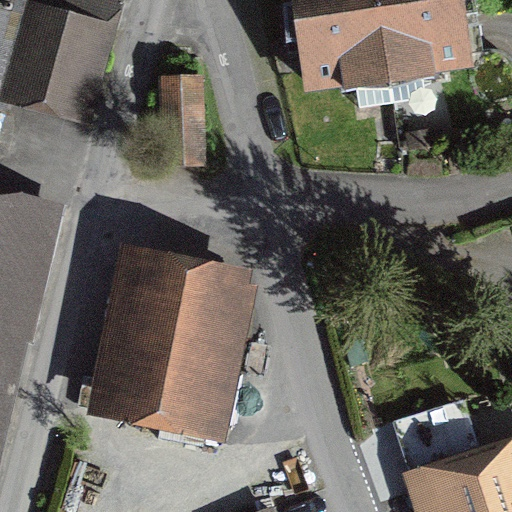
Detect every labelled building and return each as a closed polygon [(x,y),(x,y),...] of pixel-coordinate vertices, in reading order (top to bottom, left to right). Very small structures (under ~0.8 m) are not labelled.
[(89,108),(118,0),(52,0),(51,5),(32,0),(0,0),(0,93),(2,85),(89,108)] [(295,0),(297,4),(283,6),(286,45),(302,43),(308,83),(343,78),(345,91),(356,90),(359,107),(425,97),(423,80),(434,78),(432,65),(467,60),(461,19),(477,17),(473,0),(295,0)] [(163,161),(200,160),(199,79),(162,80),(163,161)] [(0,322),(29,202),(0,194),(0,322)] [(198,421),(226,283),(148,267),(120,405),(198,421)] [(442,511),(511,511),(511,457),(433,483),(442,511)]
